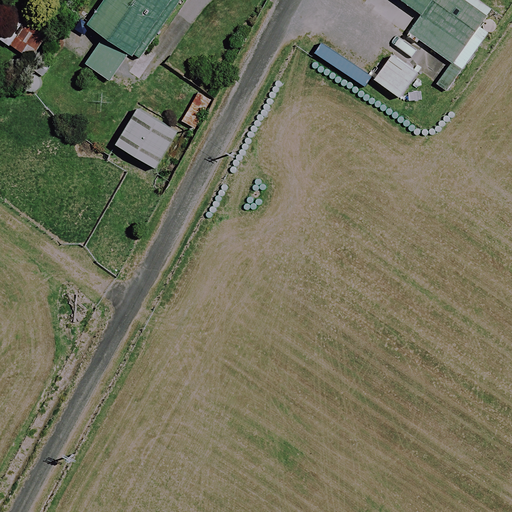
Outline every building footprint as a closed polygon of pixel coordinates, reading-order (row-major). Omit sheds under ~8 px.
[(88,63),(99,71),(90,84),(110,99),(120,86),(113,81),(132,55),(140,61),(182,0),(120,0),(116,6),(108,0),(90,26),(106,37),(88,63)] [(503,15),(481,0),(401,0),(424,15),(411,34),(464,71),(484,42),(503,15)] [(13,13),(0,31),(0,38),(31,61),(48,37),(13,13)] [(421,72),(393,53),(374,82),(403,100),(421,72)] [(59,65),(45,55),(23,89),(37,98),(59,65)] [(180,134),(143,110),(120,146),(158,170),(180,134)]
